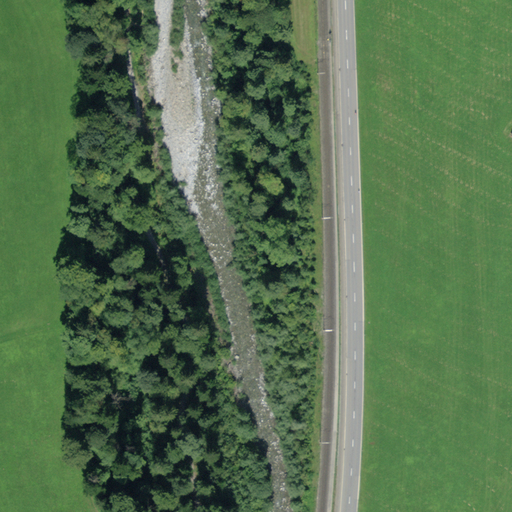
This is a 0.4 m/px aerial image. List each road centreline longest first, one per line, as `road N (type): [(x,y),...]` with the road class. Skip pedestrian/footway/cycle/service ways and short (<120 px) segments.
road 1 (track): [(197,511),(121,0)]
road 2 (secondary): [(345,0),(354,323),(348,511)]
